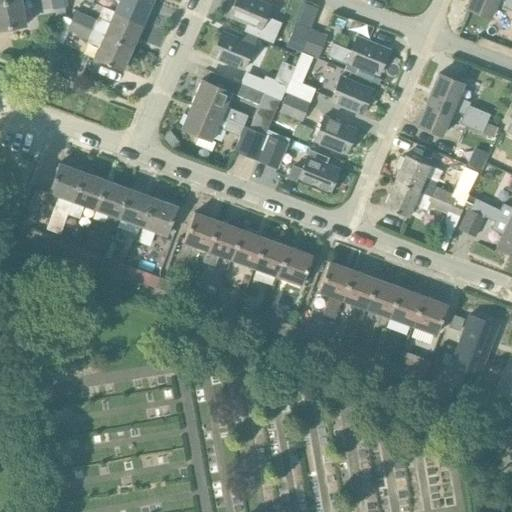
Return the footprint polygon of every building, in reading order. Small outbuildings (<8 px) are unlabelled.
[(21,0),(18,0),(0,3),(0,30),(26,25),(21,0)] [(50,0),(52,9),(64,7),(62,0),(50,0)] [(142,25),(152,2),(147,0),(119,0),(114,13),(142,25)] [(271,5),(259,0),(235,0),(228,17),(246,25),(243,31),(272,44),(281,23),(266,16),(271,5)] [(496,3),(511,10),(511,0),(469,0),(467,8),(490,18),(496,3)] [(71,20),(92,30),(94,25),(96,21),(75,11),(71,20)] [(142,25),(114,13),(109,24),(97,19),(96,21),(94,25),(92,30),(98,32),(105,35),(104,35),(132,47),(142,25)] [(95,59),(122,71),(132,47),(104,35),(105,35),(98,32),(92,30),(71,20),(67,30),(88,40),(87,42),(99,47),(95,59)] [(286,46),(301,52),(310,29),(295,23),(286,46)] [(310,29),(301,52),(312,57),(316,59),(325,35),(310,29)] [(211,56),(243,70),(257,38),(245,33),(242,40),(222,31),(211,56)] [(347,62),(378,75),(389,50),(357,37),(351,51),(332,44),(327,57),(346,64),(347,62)] [(312,57),(301,52),(284,92),(286,93),(309,102),(315,89),(300,83),(312,57)] [(240,83),(280,100),(286,85),(265,76),(263,80),(245,72),(240,83)] [(463,114),(486,123),(490,114),(468,105),(469,102),(457,98),(463,84),(439,73),(428,100),(452,110),(463,114)] [(232,121),(243,125),(247,116),(225,106),(231,92),(259,104),(249,128),(265,135),(280,100),(240,83),(239,84),(215,74),(211,84),(202,80),(192,104),(221,116),(232,121)] [(372,89),(340,76),(330,102),(361,115),(372,89)] [(309,102),(286,93),(278,113),(301,122),(309,102)] [(441,136),(452,110),(428,100),(417,126),(441,136)] [(511,102),(502,122),(509,126),(511,126),(511,102)] [(249,128),(243,125),(232,121),(221,116),(192,104),(181,128),(210,140),(216,127),(239,136),(233,151),(256,161),(267,136),(265,135),(249,128)] [(486,123),(463,114),(459,125),(482,134),(486,123)] [(356,129),(324,116),(313,142),(345,155),(356,129)] [(256,161),(278,169),(288,143),(267,135),(267,136),(256,161)] [(308,155),(302,170),(292,166),(287,177),(291,179),(328,195),(339,168),(308,155)] [(424,177),(429,165),(405,155),(394,181),(452,205),(456,195),(435,186),(437,182),(424,177)] [(449,173),(473,183),(478,170),(454,160),(449,173)] [(46,228),(59,234),(67,213),(68,213),(72,201),(83,172),(58,163),(48,192),(59,196),(46,228)] [(68,213),(79,218),(84,205),(96,210),(106,181),(83,172),(72,201),(68,213)] [(0,197),(7,201),(16,179),(3,174),(0,180),(0,197)] [(114,227),(117,217),(119,218),(130,189),(106,181),(96,210),(109,214),(106,224),(114,227)] [(463,209),(452,205),(394,181),(383,207),(407,217),(413,204),(425,209),(427,206),(459,219),(463,209)] [(130,189),(119,218),(143,227),(153,198),(130,189)] [(468,195),(465,202),(472,205),(472,204),(475,199),(468,195)] [(138,241),(149,245),(154,231),(167,236),(178,207),(153,198),(143,227),(138,241)] [(472,204),(511,223),(511,207),(503,204),(500,210),(475,199),(472,204)] [(496,247),(511,254),(511,223),(472,204),(472,205),(465,202),(463,208),(466,209),(458,229),(475,237),(484,217),(494,222),(491,229),(502,234),(496,247)] [(183,241),(207,250),(218,221),(193,213),(183,241)] [(203,261),(214,265),(218,254),(231,259),(241,230),(218,221),(207,250),(203,261)] [(254,267),(265,239),(241,230),(231,259),(254,267)] [(27,242),(54,252),(58,241),(31,231),(27,242)] [(265,239),(254,267),(278,276),(288,247),(265,239)] [(58,241),(54,252),(77,260),(81,249),(58,241)] [(288,247),(278,276),(302,285),(312,256),(288,247)] [(81,249),(77,260),(101,269),(105,258),(81,249)] [(105,258),(101,269),(124,277),(128,266),(105,258)] [(124,277),(157,289),(161,278),(157,277),(161,266),(150,262),(146,272),(128,266),(124,277)] [(335,319),(342,300),(353,271),(328,262),(318,291),(330,295),(323,315),(335,319)] [(342,300),(366,308),(376,279),(353,271),(342,300)] [(161,278),(157,289),(189,300),(193,290),(161,278)] [(366,308),(389,317),(400,288),(376,279),(366,308)] [(389,317),(413,325),(423,296),(400,288),(389,317)] [(193,290),(189,300),(213,308),(216,298),(193,290)] [(437,334),(447,305),(423,296),(413,325),(437,334)] [(236,317),(240,307),(216,298),(213,308),(236,317)] [(240,307),(236,317),(260,325),(263,315),(240,307)] [(263,315),(260,325),(293,337),(296,327),(263,315)] [(470,315),(457,349),(484,359),(497,325),(470,315)] [(293,337),(325,348),(328,339),(326,339),(329,331),(306,322),(304,330),(296,327),(293,337)] [(328,339),(325,348),(348,356),(351,348),(328,339)] [(372,365),(395,373),(398,365),(397,365),(387,361),(392,347),(378,342),(374,355),(375,356),(372,365)] [(348,356),(372,365),(375,356),(374,355),(351,348),(348,356)] [(472,392),(484,359),(457,349),(445,382),(472,392)] [(395,373),(423,383),(430,361),(402,351),(397,365),(398,365),(395,373)]
